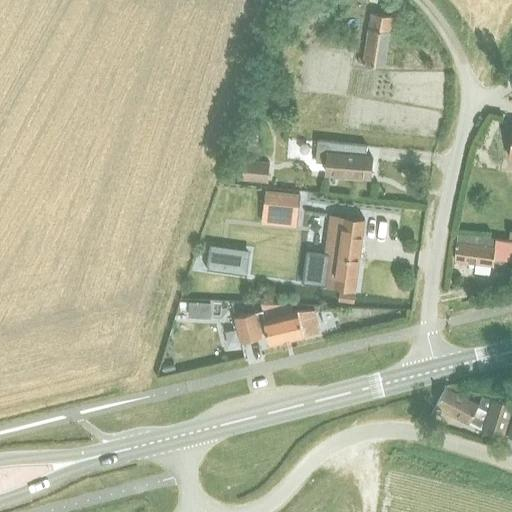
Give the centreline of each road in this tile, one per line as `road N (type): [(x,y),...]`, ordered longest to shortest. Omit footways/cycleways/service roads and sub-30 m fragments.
road 1 (residential): [(435,370),(426,310),(448,172),(472,101),(464,62)]
road 2 (unclassified): [(511,461),(399,429),(363,431),(317,455),(253,511)]
road 3 (secondary): [(176,436),(435,370)]
road 4 (secondary): [(0,500),(144,444)]
road 5 (secondary): [(144,444),(0,461)]
